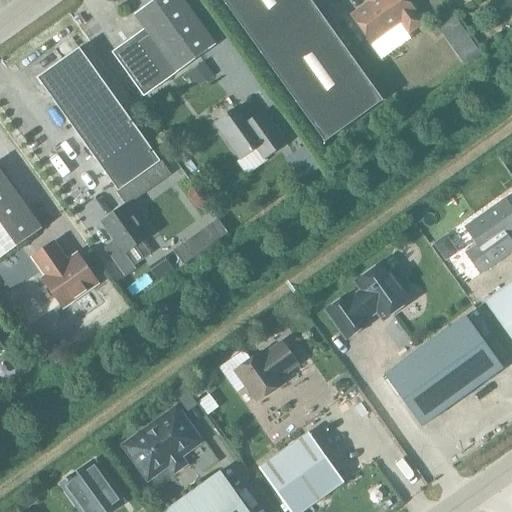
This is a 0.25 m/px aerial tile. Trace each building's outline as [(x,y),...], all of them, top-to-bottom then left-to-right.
[(215,46),(182,0),(155,0),(134,15),(144,30),(176,74),(215,46)] [(309,0),(221,0),(325,143),(383,101),(309,0)] [(371,44),(401,23),(408,34),(423,23),(415,13),(415,12),(406,0),(374,0),(352,16),(371,44)] [(144,98),(176,74),(144,30),(112,53),(144,98)] [(160,162),(79,49),(37,79),(118,192),(160,162)] [(264,159),(285,144),(267,118),(254,127),(239,107),(215,125),(240,160),(256,148),(264,159)] [(0,258),(41,229),(0,171),(0,258)] [(511,235),(511,211),(504,201),(466,229),(478,245),(466,253),(481,275),(511,252),(511,244),(508,238),(511,235)] [(148,237),(126,206),(101,223),(114,241),(104,248),(125,278),(135,270),(133,267),(149,255),(140,243),(148,237)] [(46,285),(65,312),(100,287),(81,261),(67,271),(62,264),(65,262),(56,249),(36,263),(50,282),(46,285)] [(409,302),(381,264),(357,282),(363,290),(348,301),(346,297),(328,310),(348,338),(366,325),(364,322),(378,311),(384,320),(409,302)] [(511,341),(511,283),(484,303),(511,341)] [(422,427),(503,369),(466,317),(384,376),(422,427)] [(260,353),(235,371),(257,403),(282,385),(278,379),(298,365),(282,343),(263,357),(260,353)] [(176,409),(128,443),(138,457),(135,458),(135,463),(146,478),(150,479),(169,466),(171,469),(182,462),(179,458),(189,451),(186,447),(198,439),(176,409)] [(289,511),(303,511),(344,483),(309,434),(259,469),(289,511)] [(61,485),(80,511),(109,511),(123,503),(94,462),(72,478),(71,476),(66,479),(67,481),(61,485)] [(248,511),(220,473),(165,511),(248,511)]
